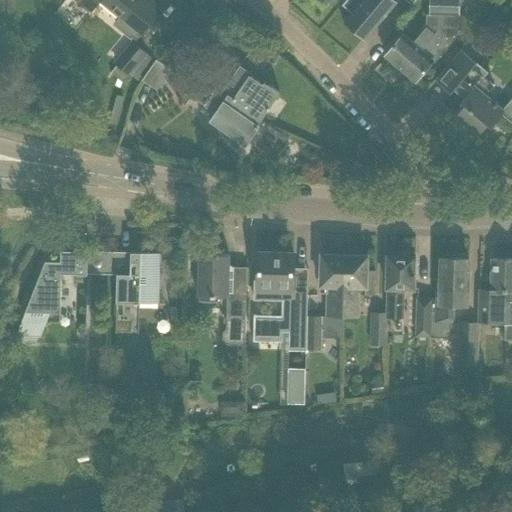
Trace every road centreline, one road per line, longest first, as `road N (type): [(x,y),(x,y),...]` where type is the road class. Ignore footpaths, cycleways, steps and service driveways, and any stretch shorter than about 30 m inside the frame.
road 1 (unclassified): [(416,215),(316,212),(0,157)]
road 2 (residential): [(416,215),(416,165),(252,0)]
